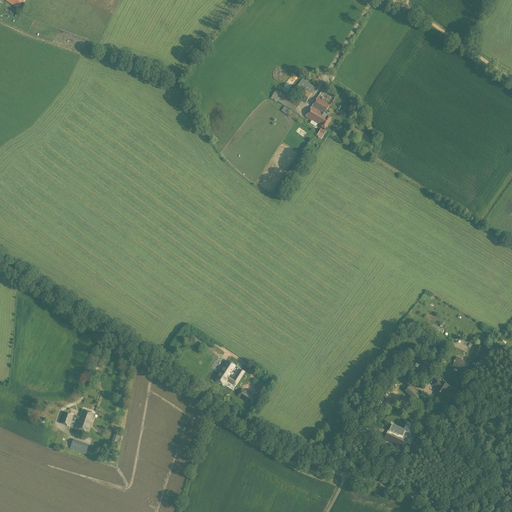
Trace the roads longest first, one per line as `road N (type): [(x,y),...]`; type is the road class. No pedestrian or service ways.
road 1 (unclassified): [(102,333),(297,454),(431,503)]
road 2 (unknown): [(507,459),(425,436),(408,495)]
road 3 (track): [(393,1),(511,80)]
road 4 (unclassified): [(102,333),(0,263)]
